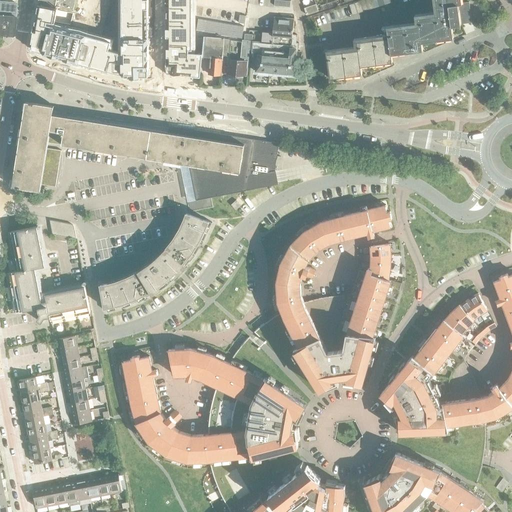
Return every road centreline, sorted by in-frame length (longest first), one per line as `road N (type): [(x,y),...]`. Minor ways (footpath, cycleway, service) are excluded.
road 1 (residential): [(407,182),(351,178),(301,190),(259,212),(201,285),(153,318),(107,331),(97,310)]
road 2 (secondary): [(384,130),(129,98),(17,64)]
road 3 (residential): [(0,201),(45,207),(88,233),(97,310)]
road 4 (residential): [(375,87),(420,99),(498,68),(504,52),(490,36)]
road 5 (residential): [(24,511),(0,384)]
road 6 (residential): [(375,87),(490,36)]
road 7 (residential): [(407,182),(401,214),(424,281),(420,300)]
